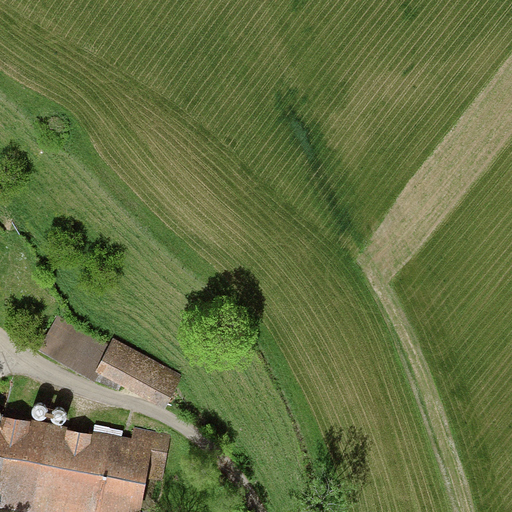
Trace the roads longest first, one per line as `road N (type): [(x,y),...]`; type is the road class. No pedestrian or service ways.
road 1 (track): [(468,511),(424,378),(373,279),(276,130),(153,0)]
road 2 (unclassified): [(0,333),(54,372),(193,439),(218,458),(256,511)]
